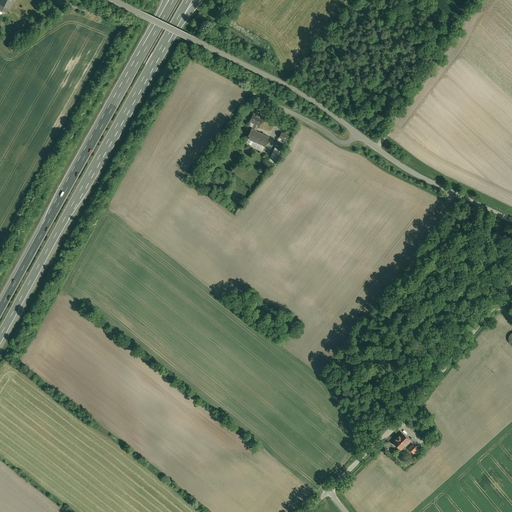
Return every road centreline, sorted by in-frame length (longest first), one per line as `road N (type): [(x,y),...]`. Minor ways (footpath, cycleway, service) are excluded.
road 1 (unclassified): [(110,0),(264,74),(402,168),(511,222)]
road 2 (motorway): [(0,342),(189,0)]
road 3 (motorway): [(170,0),(0,306)]
road 4 (unclassified): [(327,490),(414,404),(511,282)]
